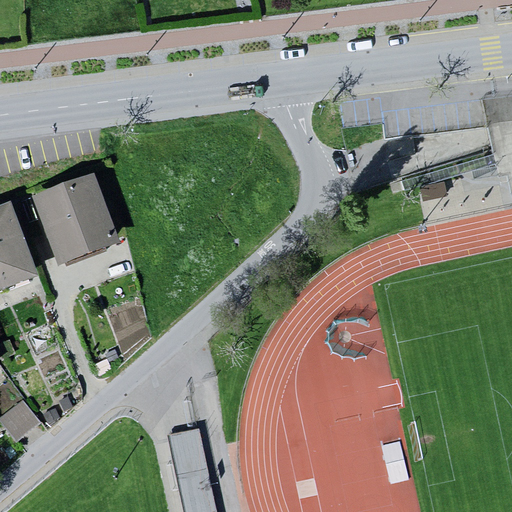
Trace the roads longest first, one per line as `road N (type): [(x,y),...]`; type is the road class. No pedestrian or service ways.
road 1 (residential): [(0,492),(309,207),(316,182),(292,122),(285,77)]
road 2 (residential): [(0,112),(285,77)]
road 3 (residential): [(285,77),(511,48)]
